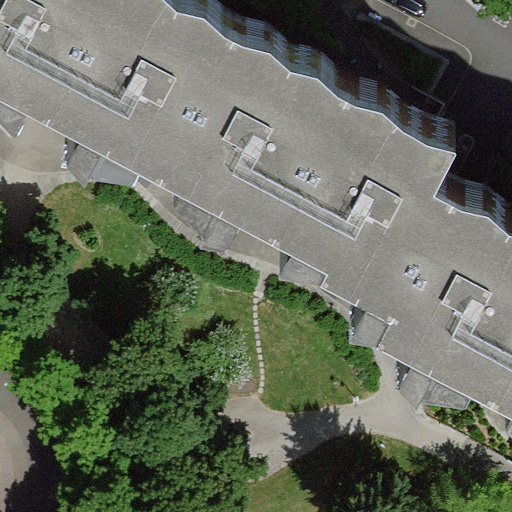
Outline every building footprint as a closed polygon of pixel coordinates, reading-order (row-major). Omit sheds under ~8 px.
[(0,0),(0,66),(49,92),(97,0),(0,0)] [(97,0),(49,92),(162,151),(235,9),(225,4),(221,0),(97,0)] [(246,15),(235,9),(162,151),(275,210),(349,68),(337,62),(320,45),(292,40),(273,20),(246,15)] [(359,73),(349,68),(275,210),(331,239),(324,251),(394,287),(455,170),(436,161),(458,117),(430,110),(406,99),(383,79),(359,73)] [(466,176),(455,170),(394,287),(381,312),(494,372),(494,371),(511,337),(511,201),(491,181),(466,176)] [(511,337),(494,371),(511,380),(511,337)]
